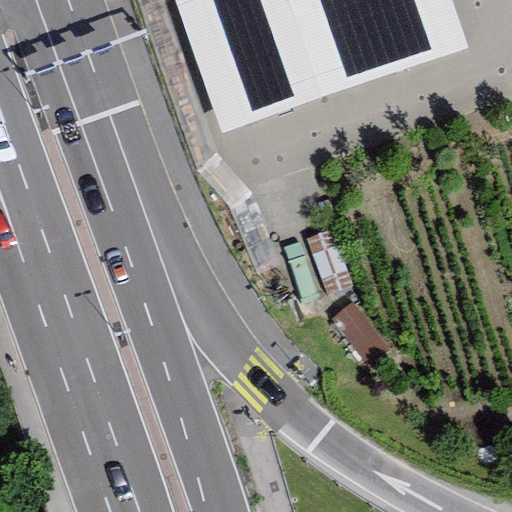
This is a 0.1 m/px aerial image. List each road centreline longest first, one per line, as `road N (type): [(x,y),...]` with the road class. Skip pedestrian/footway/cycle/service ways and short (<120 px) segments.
road 1 (primary): [(444,511),(331,444),(229,348),(57,0)]
road 2 (secondary): [(0,115),(111,434)]
road 3 (secondary): [(217,511),(115,198)]
road 4 (primary): [(0,251),(51,386),(111,434)]
road 5 (secondary): [(115,198),(23,0)]
road 6 (secondary): [(115,198),(54,0)]
